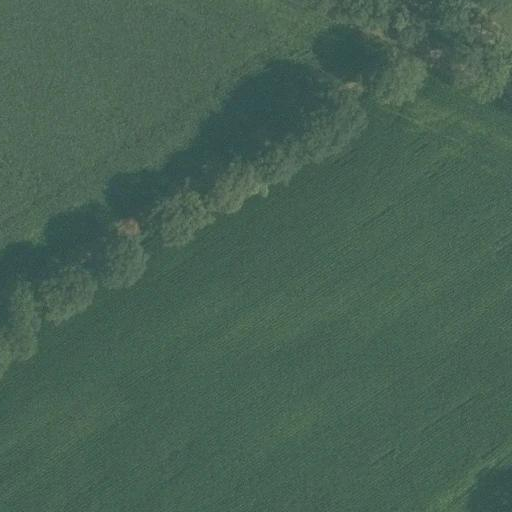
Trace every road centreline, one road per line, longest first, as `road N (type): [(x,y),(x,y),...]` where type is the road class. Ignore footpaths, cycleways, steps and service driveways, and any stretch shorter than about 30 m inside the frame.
road 1 (track): [(0,333),(460,34)]
road 2 (track): [(388,0),(511,58)]
